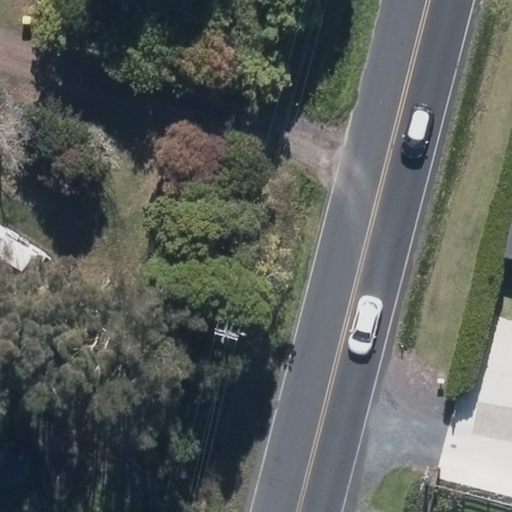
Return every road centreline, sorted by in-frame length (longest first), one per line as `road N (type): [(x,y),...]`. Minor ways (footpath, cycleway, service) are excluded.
road 1 (tertiary): [(299,511),(428,0)]
road 2 (track): [(387,163),(0,60)]
